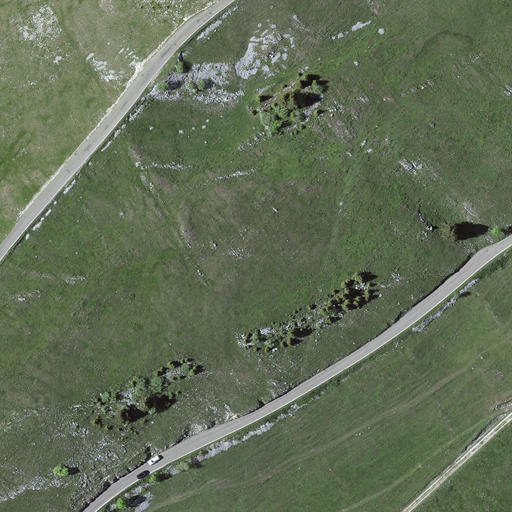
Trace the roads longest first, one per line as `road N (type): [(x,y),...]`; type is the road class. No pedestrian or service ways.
road 1 (tertiary): [(511,239),(373,345),(133,476),(87,511)]
road 2 (unclassified): [(0,253),(176,40),(227,0)]
road 3 (track): [(403,511),(511,413)]
